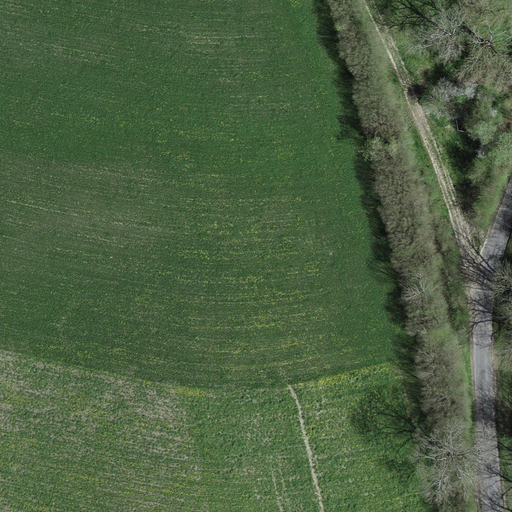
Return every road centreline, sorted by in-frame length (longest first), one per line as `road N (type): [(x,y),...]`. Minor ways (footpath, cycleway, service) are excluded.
road 1 (track): [(482,310),(369,0)]
road 2 (residential): [(489,511),(479,426),(482,310)]
road 3 (track): [(413,511),(423,452),(401,365)]
